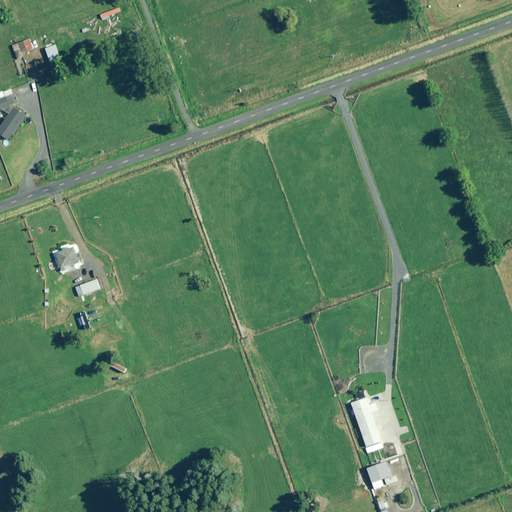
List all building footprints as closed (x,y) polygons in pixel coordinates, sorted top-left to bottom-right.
[(34,49),(31,40),(19,44),(22,52),(34,49)] [(61,59),(56,45),(46,48),(51,63),(61,59)] [(14,93),(12,89),(5,91),(0,93),(0,109),(19,102),(15,93),(14,93)] [(13,134),(14,135),(27,116),(14,107),(0,127),(0,133),(9,140),(13,134)] [(55,253),(61,269),(62,273),(77,268),(76,264),(80,263),(79,261),(84,259),(81,252),(77,254),(74,247),(55,253)] [(85,297),(89,295),(95,294),(97,298),(103,296),(98,280),(81,285),(85,297)] [(370,405),(367,398),(351,404),(367,447),(383,441),(372,412),(379,410),(377,403),(370,405)] [(399,481),(395,469),(383,473),(387,485),(399,481)]
